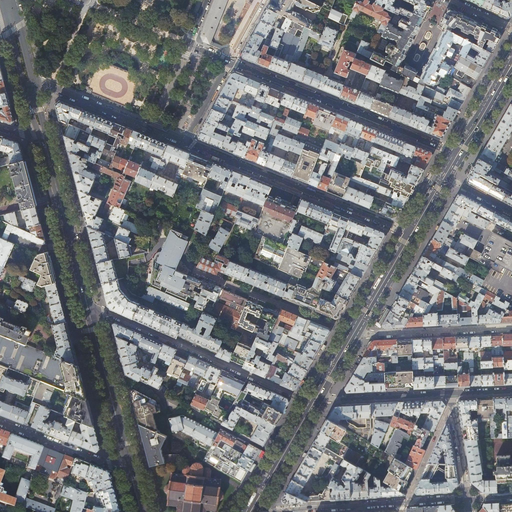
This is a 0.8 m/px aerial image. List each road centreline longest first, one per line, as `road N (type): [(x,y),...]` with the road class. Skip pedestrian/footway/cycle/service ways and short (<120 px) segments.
road 1 (residential): [(412,234),(53,88),(28,85)]
road 2 (residential): [(229,60),(459,153)]
road 3 (residential): [(313,404),(86,304)]
road 4 (primary): [(131,474),(86,304)]
road 5 (primary): [(86,304),(42,137)]
road 6 (residential): [(354,333),(511,327)]
road 7 (residential): [(0,422),(131,474)]
road 8 (residential): [(450,393),(315,399)]
road 9 (primary): [(250,511),(313,404)]
